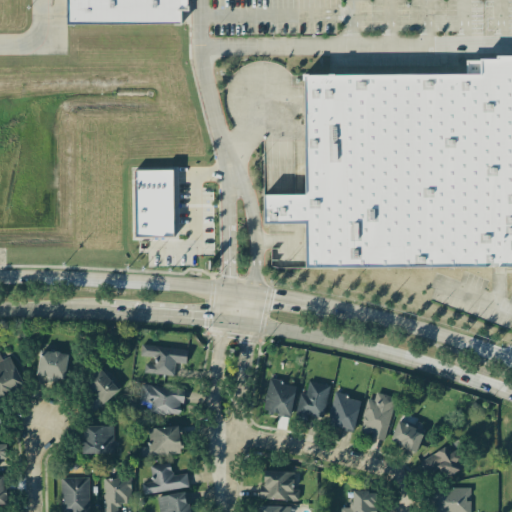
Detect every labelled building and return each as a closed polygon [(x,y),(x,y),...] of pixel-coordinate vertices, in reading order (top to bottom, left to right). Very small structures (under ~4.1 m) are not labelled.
[(185,0),(186,9),(179,9),(179,24),(66,25),(66,0),(185,0)] [(299,73),(301,190),(261,191),(261,221),(302,220),(303,268),(511,264),(511,52),(493,53),(493,58),(463,59),(463,70),(299,73)] [(133,170),(134,237),(172,236),(171,170),(133,170)] [(143,373),(173,376),(175,362),(186,364),(187,349),(141,344),(140,355),(154,357),(153,364),(144,363),(143,373)] [(64,381),(68,354),(40,350),(36,376),(64,381)] [(9,356),(2,359),(0,355),(0,395),(23,385),(9,356)] [(78,388),(97,409),(120,387),(101,367),(78,388)] [(290,417),(295,385),(268,380),(262,412),(290,417)] [(322,421),(329,385),(308,381),(305,394),(299,393),(295,415),(322,421)] [(145,412),(179,415),(180,403),(183,404),(184,388),(140,384),(138,405),(146,406),(145,412)] [(368,398),(357,432),(383,440),(396,398),(375,392),(373,400),(368,398)] [(360,399),(333,393),(326,425),(353,431),(360,399)] [(425,425),(414,420),(412,426),(397,420),(389,442),(415,452),(425,425)] [(112,426),(82,426),(82,454),(113,453),(112,426)] [(148,428),(149,446),(140,446),(141,457),(181,455),(179,426),(148,428)] [(425,473),(437,469),(441,478),(462,469),(453,445),(419,459),(425,473)] [(149,465),(152,482),(141,483),(143,494),(188,487),(186,473),(172,475),(170,463),(149,465)] [(298,500),(298,490),(292,489),(293,472),(264,471),(263,486),(259,485),(259,499),(298,500)] [(88,511),(89,478),(61,477),(60,511),(88,511)] [(102,511),(116,511),(117,504),(130,504),(130,477),(102,478),(102,511)] [(469,511),(469,488),(431,488),(430,511),(469,511)] [(375,511),(375,491),(352,491),(352,507),(340,507),(340,511),(375,511)] [(157,496),(158,511),(189,511),(187,492),(157,496)]
